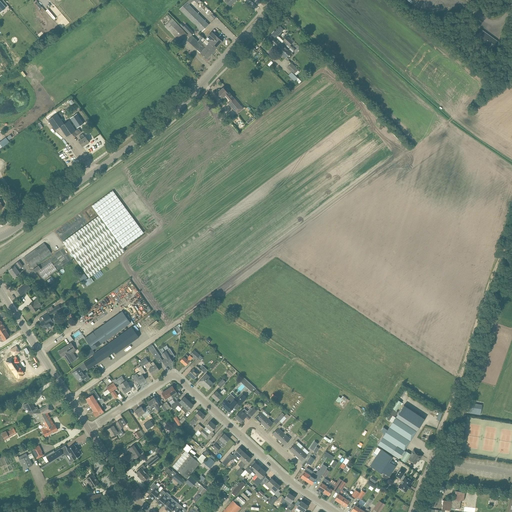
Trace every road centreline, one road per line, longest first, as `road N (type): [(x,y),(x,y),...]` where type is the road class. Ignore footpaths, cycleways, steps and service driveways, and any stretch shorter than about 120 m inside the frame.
road 1 (tertiary): [(0,237),(177,110),(277,0)]
road 2 (track): [(434,446),(511,225)]
road 3 (track): [(447,407),(403,381),(384,406),(372,407),(297,358),(275,378)]
road 4 (residential): [(239,434),(173,374),(88,430)]
road 5 (tertiary): [(88,430),(0,290)]
